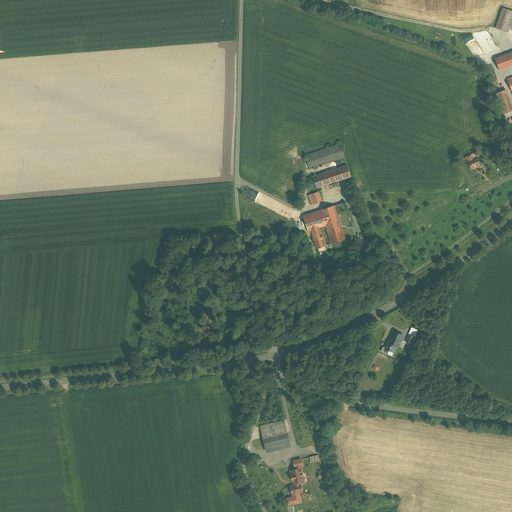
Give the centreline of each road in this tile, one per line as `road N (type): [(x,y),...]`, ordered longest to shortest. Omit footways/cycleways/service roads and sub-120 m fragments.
road 1 (unclassified): [(277,355),(237,202),(242,0)]
road 2 (tertiary): [(0,388),(277,355)]
road 3 (tertiary): [(277,355),(410,295),(511,223)]
road 4 (unclassified): [(277,355),(310,391),(511,425)]
road 5 (unclassified): [(277,355),(246,458),(268,511)]
road 6 (unknown): [(302,511),(289,473),(306,465),(292,378)]
